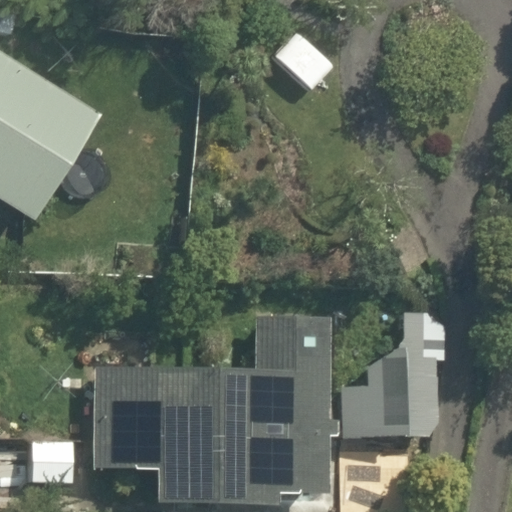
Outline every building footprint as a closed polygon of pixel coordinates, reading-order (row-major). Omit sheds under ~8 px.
[(0,215),(21,229),(86,122),(0,68),(0,215)] [(141,510),(262,511),(262,500),(318,500),(319,322),(247,321),(247,373),(88,372),(87,471),(142,471),(141,510)] [(394,437),(395,387),(335,386),(335,436),(394,437)] [(422,442),(423,416),(398,416),(398,442),(422,442)] [(64,438),(19,436),(17,487),(63,489),(64,438)]
